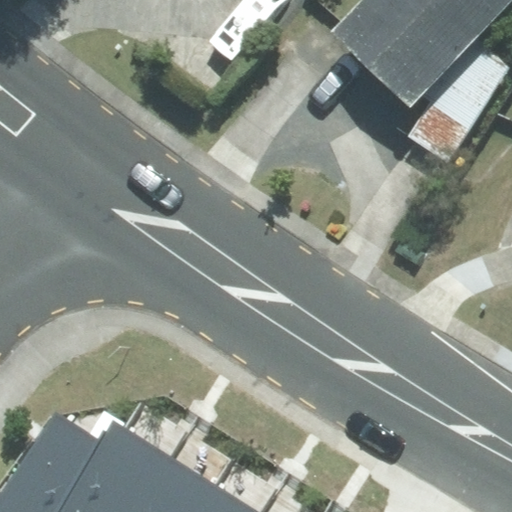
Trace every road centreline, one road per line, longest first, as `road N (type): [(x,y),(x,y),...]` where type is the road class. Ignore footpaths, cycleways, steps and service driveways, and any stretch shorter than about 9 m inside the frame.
road 1 (secondary): [(83,175),(511,445)]
road 2 (residential): [(83,175),(0,286)]
